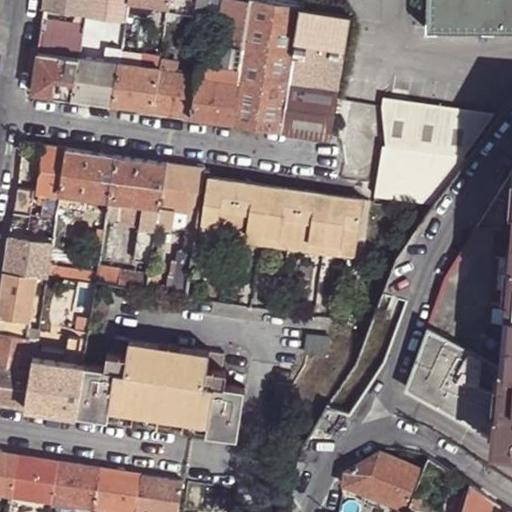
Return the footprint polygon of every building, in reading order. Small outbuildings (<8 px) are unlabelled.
[(127,20),(130,2),(130,0),(47,0),(46,8),(127,20)] [(242,69),(253,2),(240,0),(225,0),(215,65),(242,69)] [(233,122),(283,129),(303,6),(262,0),(253,0),(253,2),(242,69),(240,83),(233,122)] [(511,27),(511,0),(426,0),(426,27),(511,27)] [(283,129),(329,136),(331,137),(338,97),(341,76),(351,13),(306,7),(303,6),(283,129)] [(207,28),(209,19),(169,13),(168,22),(207,28)] [(44,20),(41,35),(82,40),(86,17),(78,16),(76,18),(74,25),(44,20)] [(80,57),(80,55),(81,46),(82,40),(41,35),(39,51),(79,57),(80,57)] [(80,55),(120,61),(121,56),(121,53),(81,46),(80,55)] [(33,92),(72,98),(79,57),(39,51),(33,92)] [(113,104),(154,109),(160,70),(162,59),(162,56),(140,53),(138,64),(126,62),(120,61),(113,104)] [(72,98),(113,104),(120,61),(80,55),(80,57),(79,57),(72,98)] [(160,70),(177,73),(178,72),(179,62),(162,59),(160,70)] [(199,77),(240,83),(242,69),(215,65),(201,63),(201,65),(199,77)] [(154,109),(193,115),(199,77),(201,65),(190,64),(189,73),(178,72),(177,73),(160,70),(154,109)] [(193,115),(233,122),(240,83),(199,77),(193,115)] [(372,196),(431,208),(500,115),(394,98),(383,96),(381,106),(384,144),(372,196)] [(67,147),(46,143),(39,192),(48,194),(45,217),(55,219),(58,210),(59,199),(60,195),(60,192),(67,147)] [(117,154),(67,147),(60,192),(101,198),(110,200),(117,154)] [(166,162),(117,154),(110,200),(124,201),(160,207),(166,162)] [(200,212),(207,168),(166,162),(160,207),(200,212)] [(503,312),(511,213),(511,167),(511,168),(446,275),(407,387),(493,438),(503,312)] [(339,247),(338,256),(354,259),(362,199),(207,175),(200,225),(215,227),(214,237),(245,242),(247,232),(262,235),(277,237),(276,247),(308,252),(309,242),(325,245),(339,247)] [(15,201),(13,213),(29,215),(35,188),(17,186),(15,201)] [(124,201),(110,200),(108,217),(122,219),(124,201)] [(158,216),(160,207),(124,201),(122,219),(121,224),(156,228),(157,222),(158,216)] [(200,212),(160,207),(158,216),(174,218),(190,221),(199,223),(200,212)] [(29,215),(13,213),(11,226),(10,235),(26,238),(29,215)] [(511,441),(511,213),(503,312),(493,438),(511,441)] [(55,219),(45,217),(43,228),(54,229),(55,219)] [(215,227),(200,225),(198,235),(214,237),(215,227)] [(102,253),(105,231),(98,230),(94,253),(102,253)] [(261,245),(262,235),(247,232),(245,242),(261,245)] [(26,238),(10,235),(4,270),(34,275),(46,276),(52,241),(26,238)] [(261,245),(276,247),(277,237),(262,235),(261,245)] [(66,243),(52,241),(46,276),(61,278),(62,265),(66,243)] [(323,254),(325,245),(309,242),(308,252),(323,254)] [(323,254),(338,256),(339,247),(325,245),(323,254)] [(172,261),(167,292),(185,294),(187,294),(193,254),(177,251),(175,261),(172,261)] [(98,271),(62,265),(61,278),(96,284),(98,271)] [(121,269),(119,284),(147,289),(149,274),(121,269)] [(0,335),(24,339),(34,275),(4,270),(0,297),(0,335)] [(114,334),(111,351),(126,353),(129,336),(114,334)] [(29,339),(24,339),(0,335),(0,367),(16,370),(19,353),(26,354),(29,339)] [(328,339),(306,335),(303,354),(325,357),(328,339)] [(76,414),(235,438),(243,387),(223,383),(225,369),(221,369),(207,366),(210,349),(129,336),(126,353),(111,351),(106,350),(103,366),(84,363),(84,364),(76,414)] [(207,366),(221,369),(223,351),(210,349),(207,366)] [(84,364),(33,357),(31,373),(26,406),(76,414),(84,364)] [(31,373),(16,370),(0,367),(0,402),(26,406),(31,373)] [(381,451),(346,471),(343,485),(364,494),(396,508),(394,511),(405,511),(406,511),(404,511),(421,469),(381,451)] [(0,493),(13,495),(17,455),(0,452),(0,493)] [(13,495),(52,501),(57,461),(17,455),(13,495)] [(96,508),(101,468),(57,461),(52,501),(91,507),(96,508)] [(135,511),(141,474),(101,468),(96,508),(106,509),(105,511),(135,511)] [(176,511),(181,480),(141,474),(135,511),(176,511)] [(493,503),(471,486),(463,511),(489,511),(491,509),(493,503)] [(396,508),(364,494),(361,503),(379,511),(378,511),(394,511),(396,508)] [(416,511),(420,502),(411,499),(406,510),(410,511),(416,511)]
